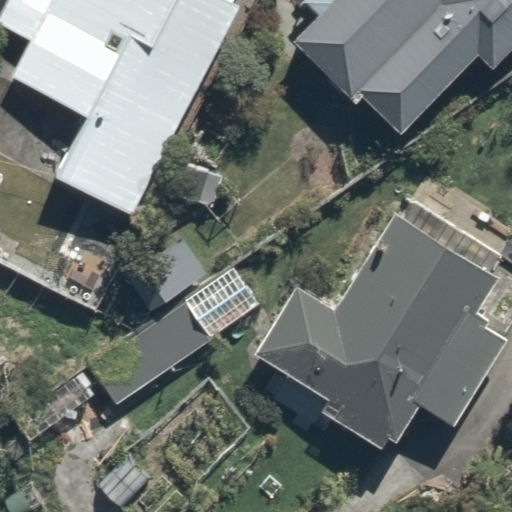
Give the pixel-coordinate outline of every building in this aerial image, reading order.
[(4,0),(0,8),(0,24),(31,43),(11,75),(75,114),(44,164),(130,216),(162,162),(147,153),(239,0),(4,0)] [(401,132),(484,44),(499,58),(511,44),(511,0),(303,0),(310,7),(291,27),(401,132)] [(252,345),(335,403),(326,416),(374,449),(394,420),(416,435),(429,416),(442,424),(504,335),(468,310),(508,253),(487,239),(502,217),(426,163),(394,209),(380,199),(359,228),(375,239),(332,300),(299,277),(252,345)] [(174,209),(125,245),(159,293),(209,256),(174,209)] [(240,268),(225,279),(218,270),(92,359),(120,398),(241,312),(261,298),(240,268)]
